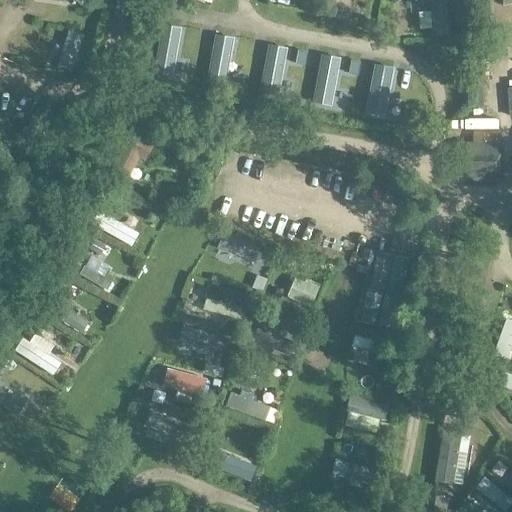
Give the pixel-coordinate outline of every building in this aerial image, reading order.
[(346,25),(350,0),(331,0),(328,22),(346,25)] [(411,1),(412,16),(427,15),(426,0),(411,1)] [(434,14),(434,37),(446,37),(446,14),(434,14)] [(422,36),(434,34),(431,16),(420,17),(422,36)] [(182,46),(204,47),(204,20),(182,19),(182,46)] [(181,29),(160,26),(149,80),(171,86),(181,29)] [(84,35),(68,30),(55,71),(72,76),(84,35)] [(236,40),(215,36),(204,91),(226,96),(236,40)] [(287,48),(265,44),(254,99),(277,105),(287,48)] [(341,60),(320,57),(309,111),(331,117),(341,60)] [(395,67),(373,63),(362,118),(385,123),(395,67)] [(489,112),(500,111),(497,85),(486,86),(489,112)] [(113,159),(132,177),(157,151),(137,133),(113,159)] [(500,136),(473,133),(472,143),(458,142),(455,180),(502,183),(503,149),(500,149),(500,136)] [(143,172),(138,185),(151,190),(156,177),(143,172)] [(93,231),(129,244),(134,232),(98,219),(93,231)] [(223,244),(219,257),(250,265),(253,251),(223,244)] [(85,271),(90,259),(79,254),(73,265),(85,271)] [(382,318),(390,300),(370,292),(363,309),(382,318)] [(214,305),(206,338),(194,335),(191,348),(220,355),(230,309),(214,305)] [(511,326),(510,326),(498,353),(511,359),(511,326)] [(357,344),(354,354),(367,357),(371,341),(346,335),(345,341),(357,344)] [(34,347),(24,341),(15,356),(56,381),(67,364),(36,345),(34,347)] [(163,388),(180,395),(188,378),(170,371),(163,388)] [(511,383),(507,382),(502,398),(511,400),(511,383)] [(0,406),(23,421),(30,410),(0,391),(0,406)] [(234,399),(228,414),(259,426),(265,410),(234,399)] [(349,437),(370,439),(372,416),(351,414),(349,437)] [(149,426),(163,434),(169,422),(155,415),(149,426)] [(472,444),(445,443),(443,496),(470,496),(472,444)]
